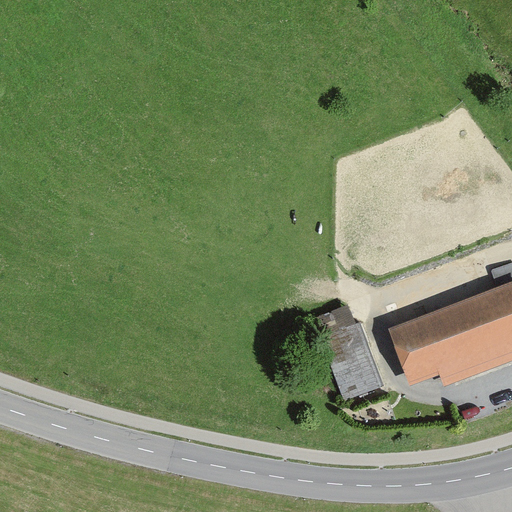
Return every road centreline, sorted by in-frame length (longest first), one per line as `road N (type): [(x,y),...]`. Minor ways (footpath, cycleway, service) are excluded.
road 1 (primary): [(511,468),(432,485),(313,485),(139,451),(0,407)]
road 2 (track): [(511,245),(404,291),(382,304),(376,320),(412,396),(445,402),(511,379)]
